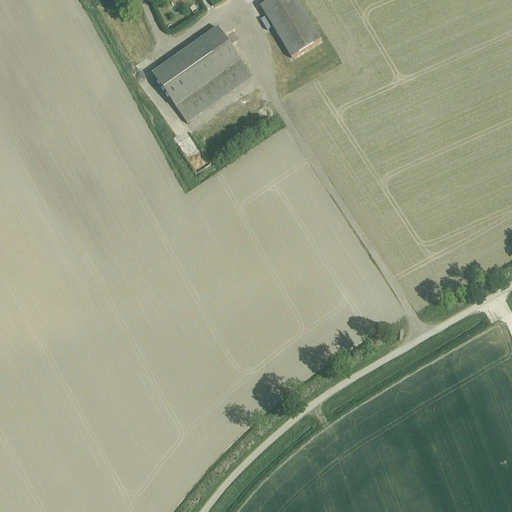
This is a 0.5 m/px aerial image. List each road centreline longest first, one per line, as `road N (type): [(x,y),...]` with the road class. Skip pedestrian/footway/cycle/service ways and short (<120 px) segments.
road 1 (unclassified): [(202,511),(297,416),(511,285)]
road 2 (track): [(423,337),(288,121)]
